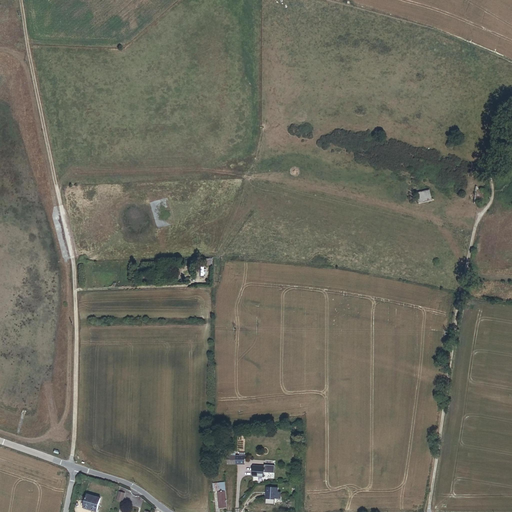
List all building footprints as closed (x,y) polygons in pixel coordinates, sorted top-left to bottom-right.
[(476,189),(474,187),(471,205),(472,205),(474,204),(475,203),(478,203),(479,203),(484,201),(484,200),(484,199),(486,198),(484,196),(486,195),(486,194),(480,191),(476,190),(476,189)] [(428,200),(426,192),(414,195),(416,204),(416,205),(431,201),(428,200)] [(245,458),(238,457),(238,451),(230,451),(229,464),(245,464),(245,458)] [(264,478),(265,468),(253,467),(253,469),(252,469),(251,470),(250,472),(251,473),(253,473),(252,477),(264,478)] [(220,510),(228,509),(226,487),(214,488),(215,497),(219,496),(220,510)] [(278,490),(267,489),(266,500),(269,501),(269,500),(280,501),(280,494),(277,494),(278,490)] [(127,498),(121,496),(119,505),(125,507),(127,498)] [(82,510),(88,511),(95,511),(99,501),(87,497),(82,510)]
